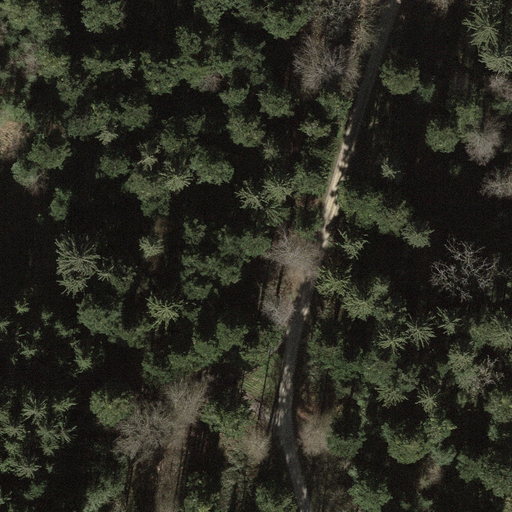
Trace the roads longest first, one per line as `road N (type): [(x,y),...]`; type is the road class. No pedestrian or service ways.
road 1 (track): [(297,321),(393,0)]
road 2 (track): [(297,321),(253,360),(183,389),(0,373)]
road 3 (track): [(307,511),(286,417),(297,321)]
